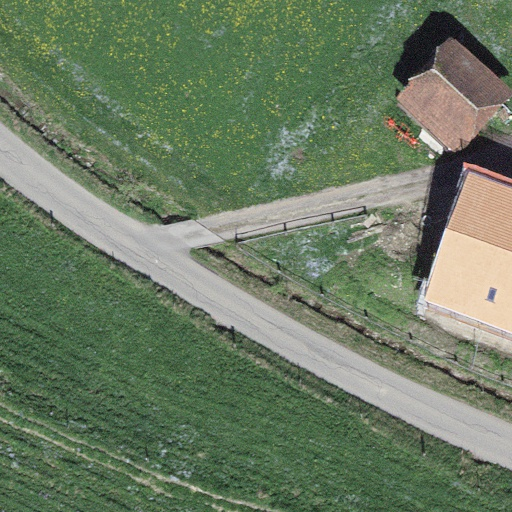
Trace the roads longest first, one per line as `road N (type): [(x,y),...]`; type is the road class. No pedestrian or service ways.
road 1 (unclassified): [(0,143),(135,247),(299,346),(511,444)]
road 2 (track): [(135,247),(511,159)]
